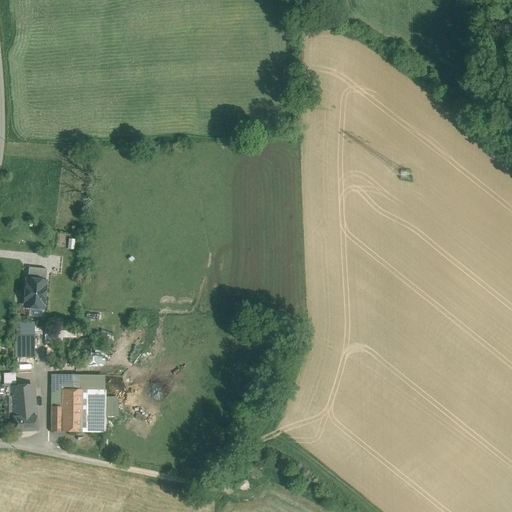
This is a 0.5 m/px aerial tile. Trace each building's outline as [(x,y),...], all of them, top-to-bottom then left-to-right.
[(23,303),(22,308),(44,310),(48,280),(45,279),(46,269),(29,267),(28,278),(26,277),(24,291),(16,290),(15,302),(23,303)] [(17,342),(33,343),(34,337),(34,323),(18,323),(18,336),(17,342)] [(96,351),(97,348),(96,344),(94,341),(91,339),(87,339),(84,339),(81,341),(79,344),(78,348),(79,352),(81,355),(84,357),(88,357),(91,357),(94,354),(96,351)] [(33,343),(17,342),(15,342),(15,358),(34,357),(34,343),(33,343)] [(3,372),(2,382),(13,382),(13,373),(3,372)] [(62,375),(51,375),(51,389),(61,389),(62,375)] [(5,412),(13,411),(13,410),(35,409),(33,386),(13,387),(4,387),(5,412)] [(61,389),(51,389),(51,406),(62,406),(62,432),(98,432),(99,390),(61,389)] [(62,406),(51,406),(51,432),(62,432),(62,406)] [(35,409),(13,410),(13,411),(13,417),(13,431),(38,431),(37,416),(36,416),(35,409)]
